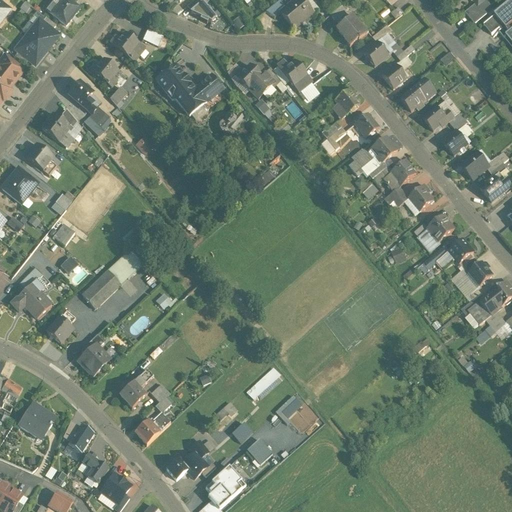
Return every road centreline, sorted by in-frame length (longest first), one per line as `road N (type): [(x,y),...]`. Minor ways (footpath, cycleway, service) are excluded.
road 1 (residential): [(138,0),(197,36),(297,47),(332,60),(365,85),(511,260)]
road 2 (residential): [(155,476),(63,381),(0,347)]
road 3 (residential): [(119,0),(0,147)]
road 4 (residential): [(418,0),(511,116)]
